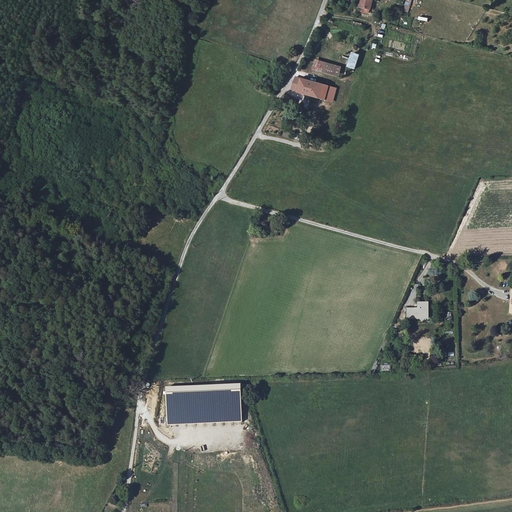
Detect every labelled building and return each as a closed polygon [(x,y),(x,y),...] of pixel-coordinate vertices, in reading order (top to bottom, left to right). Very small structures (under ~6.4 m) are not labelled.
[(357,0),(356,7),(365,9),(366,0),(357,0)] [(339,77),(342,66),(314,58),(311,68),(339,77)] [(295,94),(324,102),(328,88),(294,79),(291,87),(297,89),(295,94)] [(328,88),(324,102),(331,104),(335,90),(328,88)] [(282,103),(294,106),(296,101),(285,98),(282,103)] [(422,315),(429,314),(428,301),(418,302),(418,307),(407,308),(408,317),(422,316),(422,315)] [(390,371),(390,358),(381,358),(382,371),(390,371)] [(147,469),(156,469),(156,445),(147,445),(147,469)] [(142,479),(140,484),(152,488),(154,483),(142,479)]
